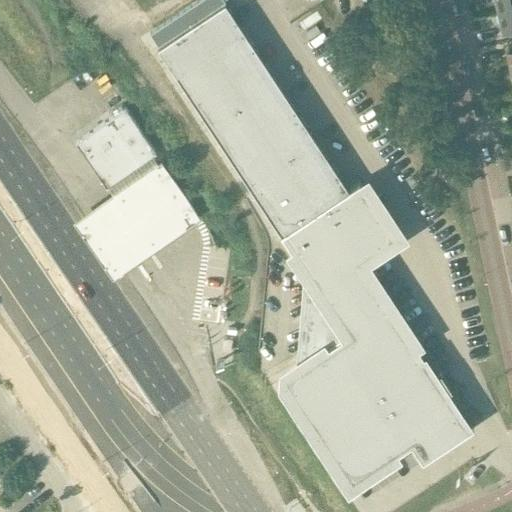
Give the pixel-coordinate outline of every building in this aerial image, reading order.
[(195,0),(149,31),(158,44),(224,0),(195,0)] [(360,180),(350,187),(225,0),(158,45),(283,233),(282,233),(292,248),(293,247),(311,275),(304,362),(281,376),(351,482),(412,442),(423,459),(474,425),(426,353),(424,354),(362,260),(400,234),(363,179),(360,180)] [(511,0),(496,0),(499,10),(511,6),(511,0)] [(511,6),(499,10),(503,29),(511,27),(511,6)] [(108,180),(153,151),(125,110),(81,139),(108,180)] [(202,218),(162,161),(75,221),(115,279),(202,218)]
